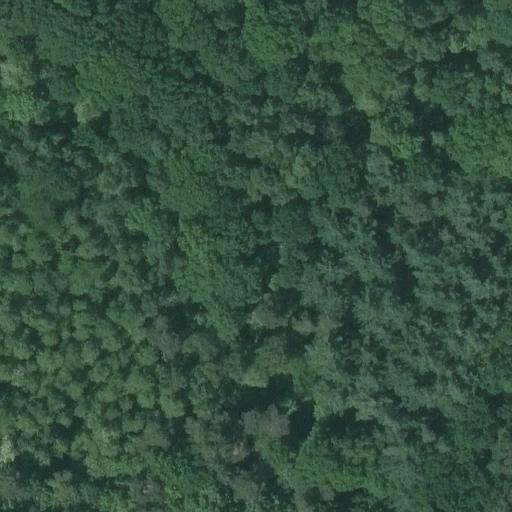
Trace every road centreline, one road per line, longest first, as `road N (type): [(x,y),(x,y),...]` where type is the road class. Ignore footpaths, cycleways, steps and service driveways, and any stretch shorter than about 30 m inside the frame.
road 1 (track): [(359,504),(32,0)]
road 2 (track): [(0,459),(396,511)]
